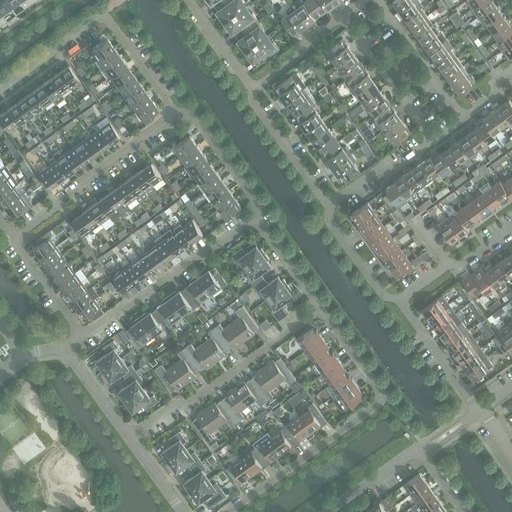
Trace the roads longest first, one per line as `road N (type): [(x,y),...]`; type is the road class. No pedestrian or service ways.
road 1 (residential): [(229,511),(387,398),(322,308)]
road 2 (residential): [(128,438),(174,404),(198,399),(322,308)]
road 3 (residential): [(81,335),(257,216)]
road 4 (residential): [(9,238),(176,114)]
road 5 (residential): [(433,143),(343,18)]
road 6 (residential): [(331,206),(254,102),(256,91)]
road 7 (residential): [(257,216),(254,199),(192,115),(176,114)]
road 8 (residential): [(480,410),(401,303)]
road 9 (residential): [(401,303),(511,231)]
road 10 (residential): [(0,88),(103,13)]
road 11 (residential): [(176,114),(103,13)]
road 12 (residential): [(401,303),(387,296),(331,221),(331,206)]
road 13 (residential): [(81,335),(9,238)]
road 14 (residential): [(331,206),(433,143)]
